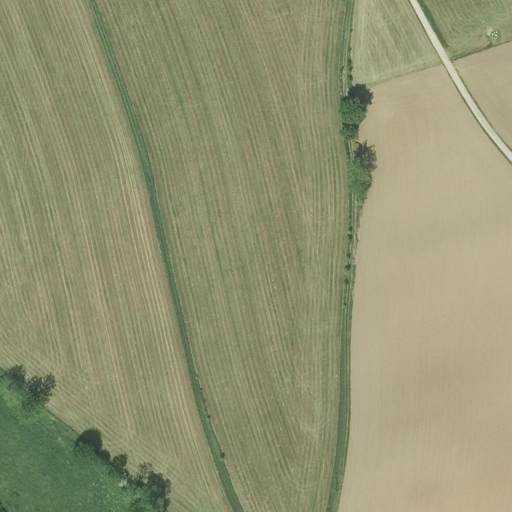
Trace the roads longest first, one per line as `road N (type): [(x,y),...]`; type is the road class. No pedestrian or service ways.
road 1 (track): [(88,0),(132,116),(200,407),(239,511)]
road 2 (track): [(334,511),(353,212),(344,71),(351,0)]
road 3 (unclassified): [(511,156),(474,109),(413,0)]
